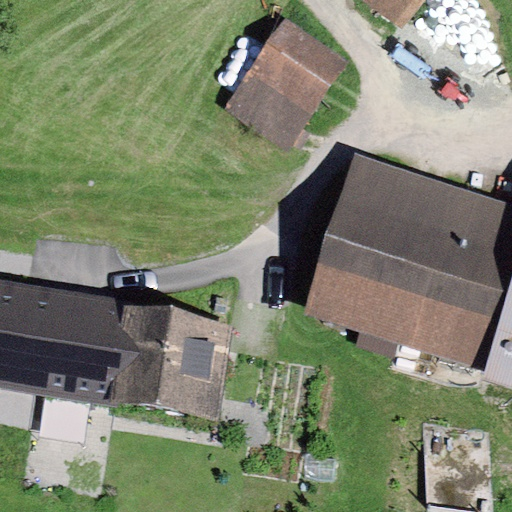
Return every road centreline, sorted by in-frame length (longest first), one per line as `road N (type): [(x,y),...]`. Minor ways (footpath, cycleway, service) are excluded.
road 1 (track): [(511,130),(469,141),(388,138),(351,146),(333,158),(282,234),(236,264),(147,281),(33,272)]
road 2 (track): [(400,139),(370,63),(321,0)]
